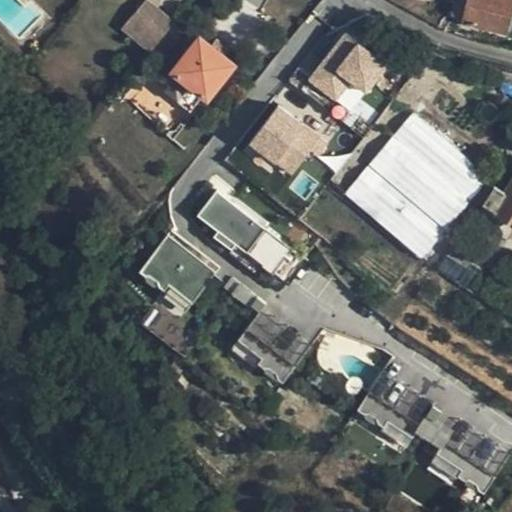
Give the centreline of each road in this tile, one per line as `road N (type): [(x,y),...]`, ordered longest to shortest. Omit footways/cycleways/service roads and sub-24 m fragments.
road 1 (residential): [(369,0),(511,57)]
road 2 (residential): [(0,388),(72,511)]
